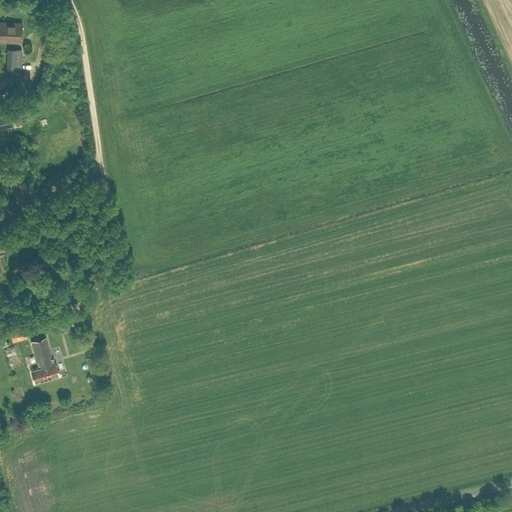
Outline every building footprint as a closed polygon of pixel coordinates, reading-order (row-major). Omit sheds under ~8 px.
[(0,22),(0,40),(21,41),(22,24),(0,22)] [(23,50),(9,49),(9,77),(22,78),(23,50)] [(0,128),(12,125),(10,113),(0,115),(0,128)] [(46,222),(42,228),(54,239),(59,233),(46,222)] [(15,329),(17,338),(26,336),(23,327),(15,329)] [(31,370),(34,382),(58,375),(55,363),(51,364),(50,359),(51,358),(45,337),(31,341),(39,368),(31,370)]
